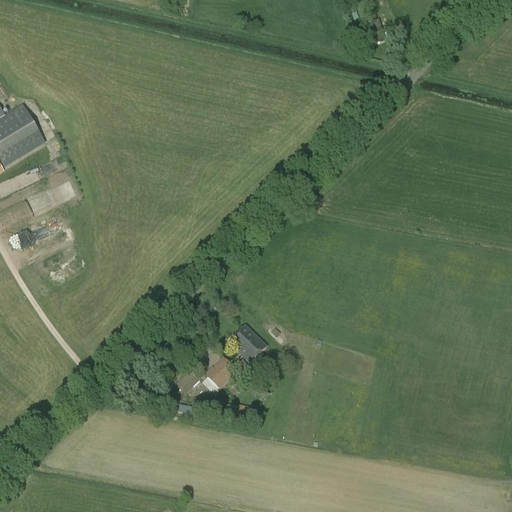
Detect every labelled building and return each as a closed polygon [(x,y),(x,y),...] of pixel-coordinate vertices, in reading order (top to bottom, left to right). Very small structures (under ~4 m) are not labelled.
[(0,156),(38,134),(22,108),(5,118),(0,109),(0,156)] [(266,349),(244,329),(229,345),(243,358),(242,360),(249,367),(266,349)] [(220,392),(237,373),(223,359),(213,369),(212,368),(204,377),(220,392)] [(184,367),(189,372),(174,387),(185,397),(200,381),(194,376),(197,372),(188,363),(184,367)] [(175,415),(192,416),(193,408),(176,406),(175,415)]
